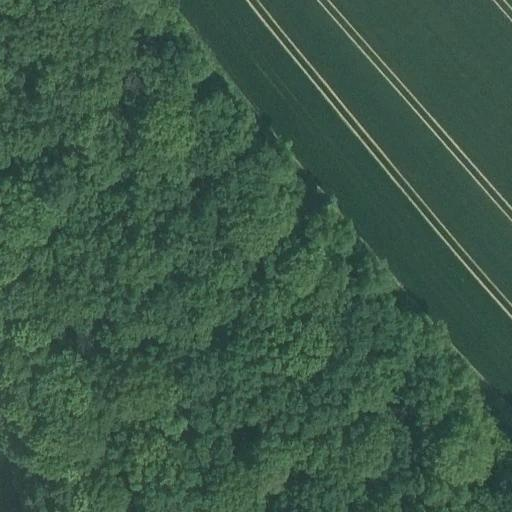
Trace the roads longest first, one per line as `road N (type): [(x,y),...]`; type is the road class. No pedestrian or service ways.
road 1 (track): [(511,388),(291,135),(194,0)]
road 2 (track): [(0,390),(49,511)]
